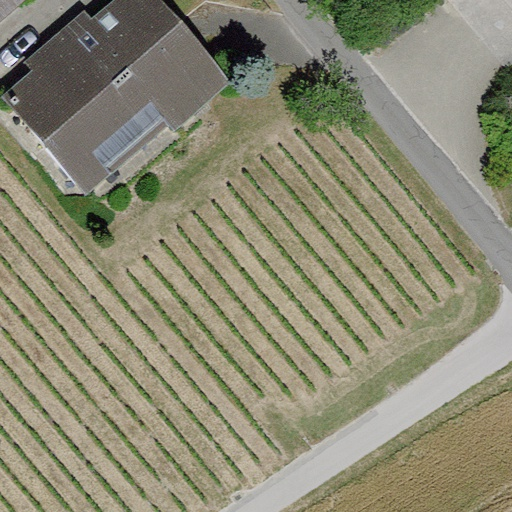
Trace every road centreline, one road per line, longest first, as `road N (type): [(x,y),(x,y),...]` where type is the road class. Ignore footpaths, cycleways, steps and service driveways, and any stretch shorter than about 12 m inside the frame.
road 1 (track): [(511,272),(286,0)]
road 2 (track): [(254,511),(450,385),(511,335)]
